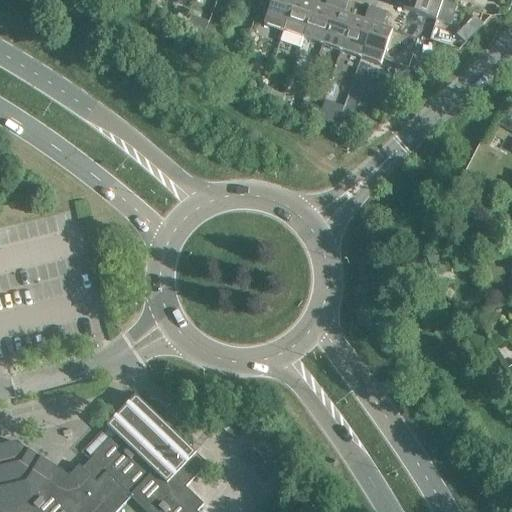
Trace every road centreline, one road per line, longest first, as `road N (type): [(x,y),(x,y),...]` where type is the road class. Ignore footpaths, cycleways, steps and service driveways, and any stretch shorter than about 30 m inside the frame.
road 1 (unclassified): [(310,229),(511,43)]
road 2 (secondary): [(210,200),(0,55)]
road 3 (secondary): [(444,511),(319,319)]
road 4 (secondary): [(0,112),(151,226),(161,248)]
road 5 (secondary): [(272,361),(366,473),(387,511)]
road 6 (unclassified): [(0,389),(117,359),(170,330)]
